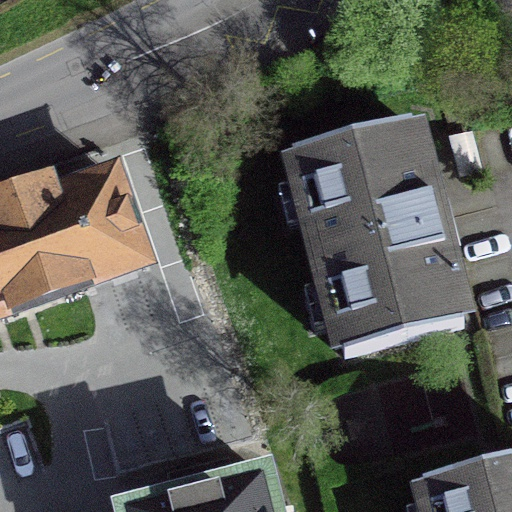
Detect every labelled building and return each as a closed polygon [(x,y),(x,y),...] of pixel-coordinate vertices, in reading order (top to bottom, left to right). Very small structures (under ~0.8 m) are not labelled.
[(341,364),(460,333),(408,131),(289,162),(341,364)] [(466,140),(447,145),(457,181),(475,176),(466,140)] [(0,321),(142,272),(110,181),(54,200),(48,186),(0,202),(0,321)] [(424,511),(511,511),(511,465),(419,490),(424,511)] [(268,511),(261,483),(147,511),(268,511)]
